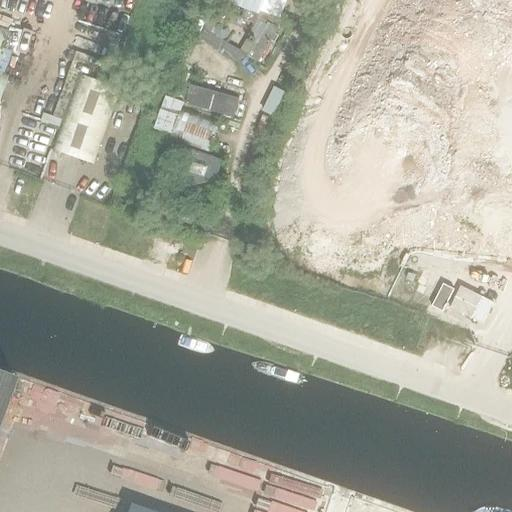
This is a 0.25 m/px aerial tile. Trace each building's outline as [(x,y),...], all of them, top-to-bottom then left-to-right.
[(285,0),(213,0),(259,15),(260,12),(280,18),(285,0)] [(0,57),(8,32),(0,29),(0,57)] [(233,65),(193,36),(181,52),(221,82),(233,65)] [(78,74),(51,152),(93,166),(120,88),(78,74)] [(239,100),(191,87),(186,105),(234,118),(239,100)] [(209,152),(218,125),(182,113),(173,139),(209,152)] [(216,164),(175,149),(189,188),(207,187),(216,164)] [(443,285),(432,307),(443,313),(454,290),(443,285)] [(0,410),(11,378),(0,374),(0,410)]
